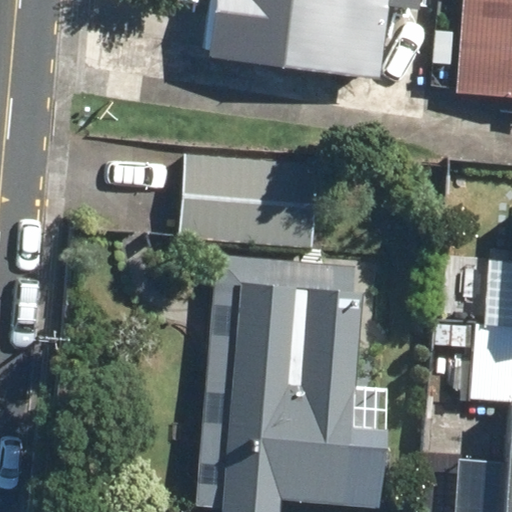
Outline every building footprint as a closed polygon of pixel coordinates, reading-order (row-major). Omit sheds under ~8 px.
[(410,0),(208,0),(201,51),(371,75),(380,6),(409,10),(410,0)] [(511,0),(456,0),(449,89),(511,94),(511,0)] [(312,161),(178,152),(173,238),(306,247),(312,161)] [(357,264),(212,252),(191,506),(260,511),(274,511),(276,494),(337,499),(357,264)] [(511,259),(483,257),(478,323),(511,325),(511,259)] [(465,312),(423,310),(421,357),(463,358),(465,312)] [(511,511),(511,402),(505,402),(501,459),(454,456),(450,511),(511,511)]
